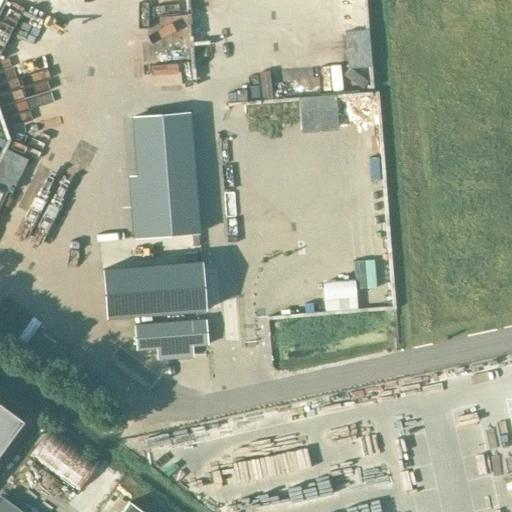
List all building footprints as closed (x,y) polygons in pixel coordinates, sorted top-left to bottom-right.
[(199,238),(189,116),(133,121),(137,180),(129,181),(134,243),(199,238)] [(205,311),(201,262),(102,270),(106,318),(205,311)] [(206,321),(134,326),(136,350),(207,345),(206,321)] [(0,452),(23,422),(0,404),(0,452)] [(30,455),(78,491),(99,464),(51,427),(30,455)] [(0,495),(0,511),(22,511),(0,496),(0,495)] [(142,511),(129,502),(121,511),(142,511)]
